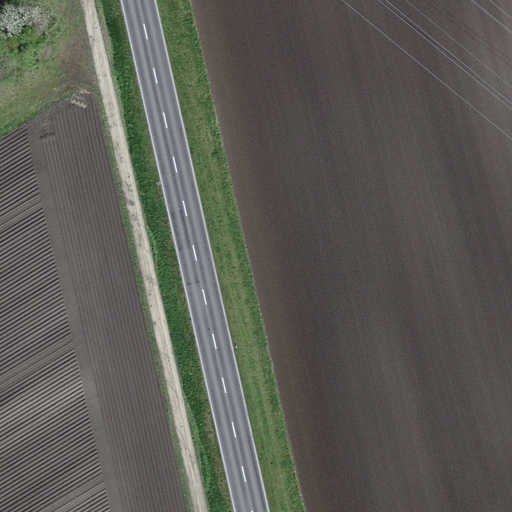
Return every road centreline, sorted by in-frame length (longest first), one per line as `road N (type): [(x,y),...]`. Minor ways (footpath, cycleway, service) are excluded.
road 1 (secondary): [(248,511),(131,0)]
road 2 (track): [(191,511),(78,0)]
